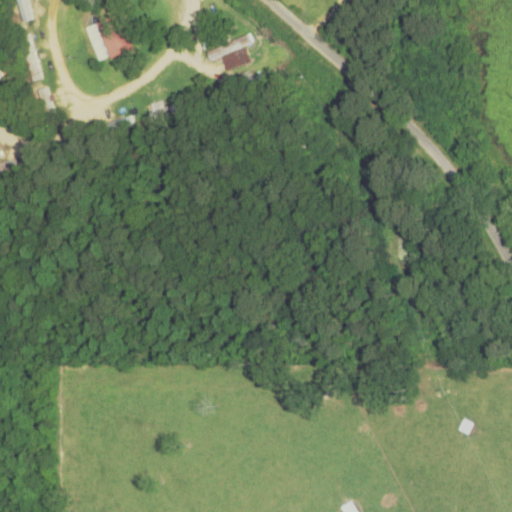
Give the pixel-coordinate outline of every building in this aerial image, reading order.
[(27,0),(18,0),(26,25),(35,22),(27,0)] [(99,63),(132,51),(119,16),(86,28),(99,63)] [(253,43),(249,34),(206,54),(211,63),(253,43)] [(19,38),(33,83),(43,80),(29,35),(19,38)] [(58,121),(47,88),(37,92),(48,124),(58,121)] [(31,130),(22,111),(12,115),(21,135),(31,130)] [(134,127),(131,117),(97,127),(99,136),(134,127)]
